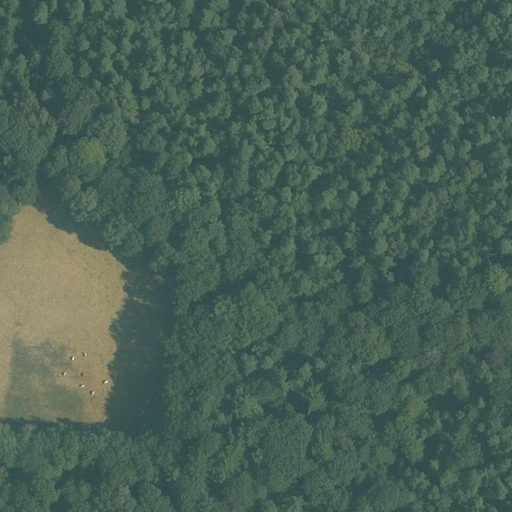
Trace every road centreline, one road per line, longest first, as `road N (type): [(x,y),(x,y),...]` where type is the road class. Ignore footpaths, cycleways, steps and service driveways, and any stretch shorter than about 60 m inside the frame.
road 1 (track): [(511,324),(333,342),(293,331),(236,283)]
road 2 (track): [(246,511),(0,504)]
road 3 (track): [(246,511),(233,461),(236,283)]
road 4 (track): [(29,0),(111,155),(119,189)]
road 5 (track): [(236,283),(119,189)]
road 6 (track): [(119,189),(0,121)]
